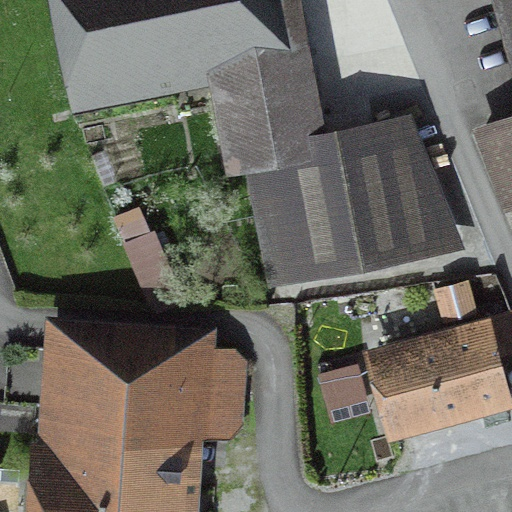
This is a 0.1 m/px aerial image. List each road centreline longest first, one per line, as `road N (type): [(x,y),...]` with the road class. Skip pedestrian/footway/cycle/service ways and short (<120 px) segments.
road 1 (residential): [(413,511),(511,485),(511,270),(405,0)]
road 2 (residential): [(0,316),(228,337),(262,349),(271,368),(282,487),(299,511)]
